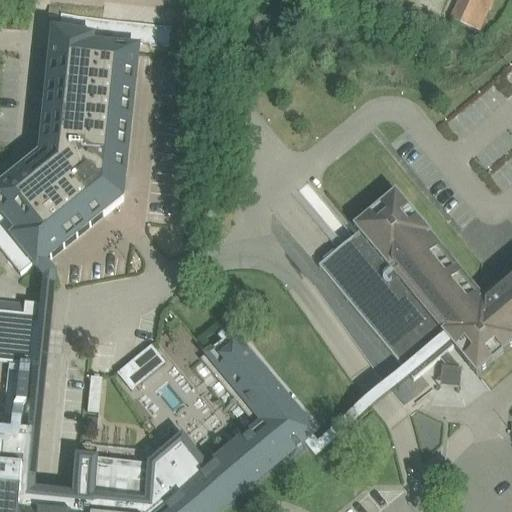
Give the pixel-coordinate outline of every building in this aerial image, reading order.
[(480,36),(496,1),(494,0),(460,0),(450,22),(480,36)] [(118,191),(132,58),(84,53),(85,36),(94,37),(93,43),(133,48),(134,42),(148,44),(148,39),(101,34),(102,27),(61,23),(59,44),(45,167),(42,167),(41,165),(2,197),(0,194),(0,250),(21,276),(28,271),(33,267),(38,262),(99,213),(103,218),(123,202),(124,192),(118,191)] [(411,379),(414,383),(440,361),(446,368),(446,373),(458,374),(459,367),(448,354),(461,344),(471,356),(464,361),(477,377),(492,364),(486,357),(498,347),(504,354),(511,347),(511,277),(485,300),(484,298),(477,304),(425,241),(432,236),(419,220),(412,226),(402,214),(409,208),(396,193),(381,206),(386,213),(374,223),(368,216),(353,229),(359,235),(319,269),(403,370),(411,379)] [(0,511),(219,511),(288,456),(303,444),(316,459),(384,402),(411,379),(403,370),(377,392),(318,442),(313,435),(316,433),(233,334),(206,357),(268,431),(255,441),(249,434),(207,469),(173,428),(153,444),(161,455),(149,465),(75,457),(72,492),(35,488),(22,487),(27,435),(37,436),(48,320),(49,310),(42,309),(25,307),(24,317),(0,314),(0,511)] [(151,347),(122,372),(137,389),(166,365),(151,347)]
